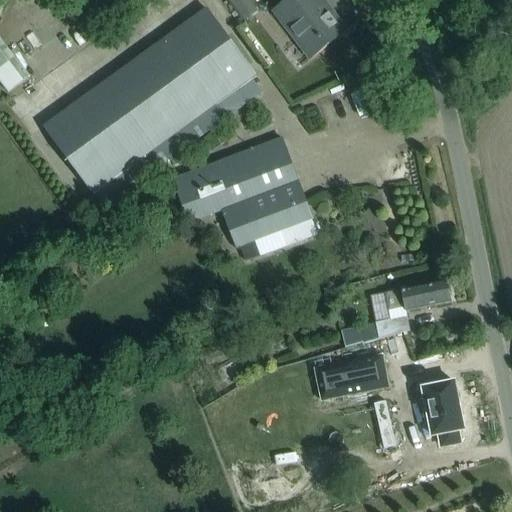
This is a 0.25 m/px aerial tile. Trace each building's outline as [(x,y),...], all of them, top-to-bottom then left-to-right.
[(114,0),(98,0),(92,7),(109,22),(122,8),(114,0)] [(250,0),(257,8),(267,0),(250,0)] [(289,0),(274,12),(310,59),(326,47),(323,43),(341,30),(327,13),(325,14),(319,6),(324,3),(321,0),(289,0)] [(9,19),(27,39),(45,22),(27,3),(9,19)] [(63,26),(80,17),(74,6),(57,15),(63,26)] [(256,76),(233,46),(207,9),(44,127),(93,195),(146,156),(156,170),(261,94),(251,80),(256,76)] [(86,17),(76,25),(91,44),(101,36),(86,17)] [(29,77),(14,58),(0,68),(0,84),(7,93),(29,77)] [(353,88),(343,91),(349,112),(359,109),(353,88)] [(191,174),(172,181),(188,223),(222,210),(236,248),(283,230),(288,245),(317,234),(312,219),(282,140),(263,147),(191,174)] [(169,215),(159,200),(142,211),(152,226),(169,215)] [(447,281),(427,285),(385,294),(389,311),(405,308),(406,312),(451,303),(447,281)] [(375,323),(379,339),(410,331),(407,317),(375,323)] [(424,366),(456,360),(454,352),(423,358),(424,366)] [(382,357),(316,371),(322,402),(389,388),(382,357)] [(459,389),(430,397),(443,448),(470,441),(463,409),(463,408),(459,389)] [(358,411),(344,416),(352,440),(366,436),(358,411)]
